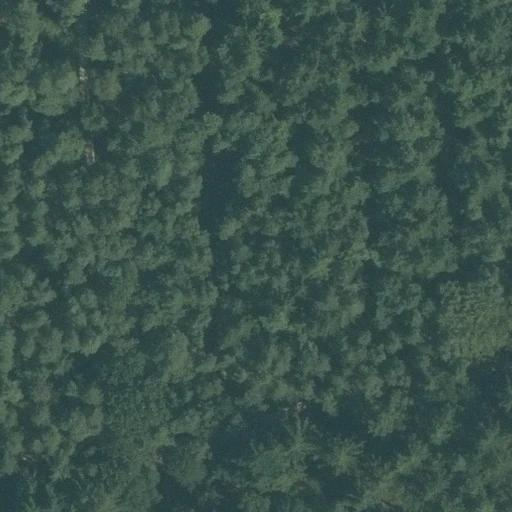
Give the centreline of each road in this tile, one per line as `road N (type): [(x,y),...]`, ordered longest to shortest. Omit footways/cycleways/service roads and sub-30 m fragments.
road 1 (track): [(82,0),(105,293),(142,440)]
road 2 (track): [(511,318),(242,417),(142,440)]
road 3 (track): [(0,482),(142,440)]
